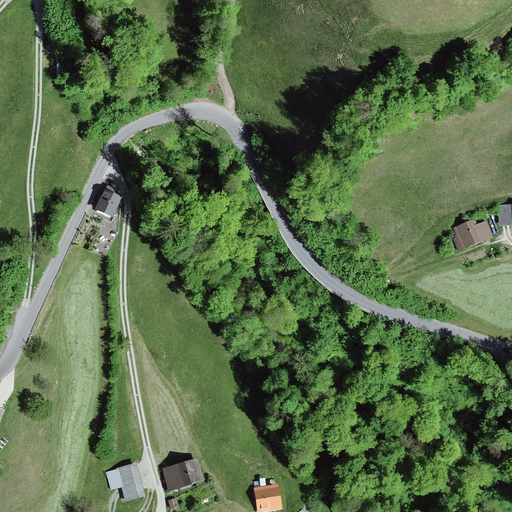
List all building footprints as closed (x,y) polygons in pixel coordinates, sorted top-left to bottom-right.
[(105,190),(104,189),(95,210),(113,218),(122,197),(114,193),(116,189),(107,185),(105,190)] [(511,204),(498,206),(499,227),(511,226),(511,204)] [(475,219),(452,228),(456,237),(453,239),(458,252),(493,239),(487,221),(477,224),(475,219)] [(198,458),(162,469),(169,491),(205,481),(198,458)] [(146,496),(137,463),(116,468),(117,469),(106,472),(111,491),(122,488),(125,502),(146,496)] [(253,488),(257,511),(266,511),(282,509),(278,484),(253,488)] [(176,498),(168,500),(171,510),(179,507),(176,498)]
